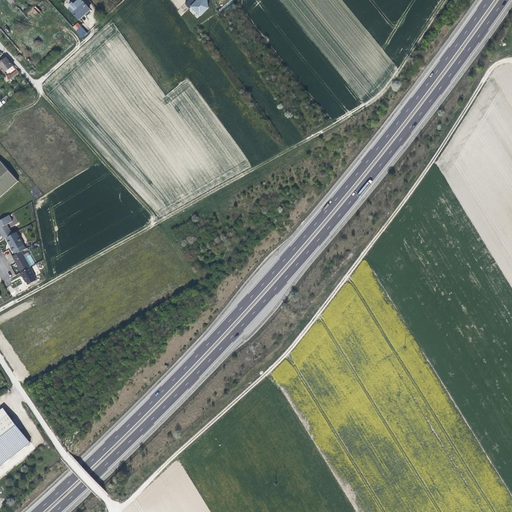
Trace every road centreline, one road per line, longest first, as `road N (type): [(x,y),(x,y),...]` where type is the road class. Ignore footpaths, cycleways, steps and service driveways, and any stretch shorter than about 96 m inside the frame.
road 1 (motorway): [(488,0),(285,258),(37,511)]
road 2 (motorway): [(55,511),(289,273),(503,0)]
road 3 (track): [(112,510),(309,330),(511,51)]
road 4 (track): [(0,308),(370,103),(446,0)]
road 5 (track): [(130,0),(35,84),(152,223)]
